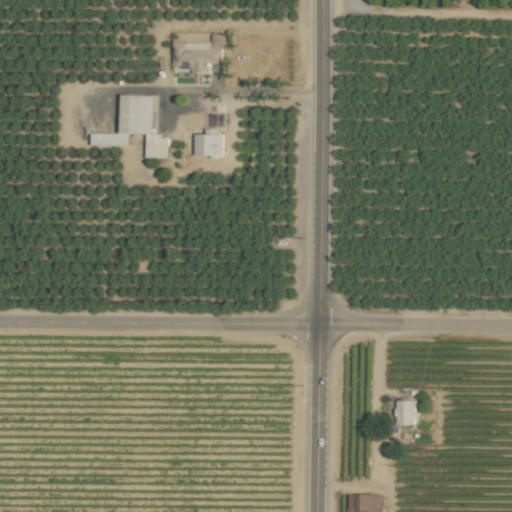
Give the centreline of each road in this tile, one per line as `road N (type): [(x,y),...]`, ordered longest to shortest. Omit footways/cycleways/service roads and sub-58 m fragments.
road 1 (tertiary): [(320,0),(316,511)]
road 2 (residential): [(0,324),(511,324)]
